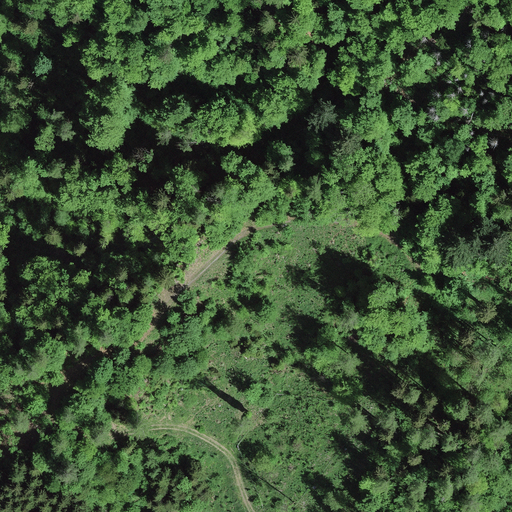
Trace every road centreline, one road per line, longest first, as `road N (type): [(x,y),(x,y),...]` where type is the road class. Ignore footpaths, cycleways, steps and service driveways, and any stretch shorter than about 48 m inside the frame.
road 1 (track): [(251,511),(232,461),(208,439),(172,429),(75,433),(57,412),(59,391),(77,368),(143,332),(242,232),(301,218),(379,228)]
road 2 (track): [(511,294),(501,281),(432,272),(379,228)]
